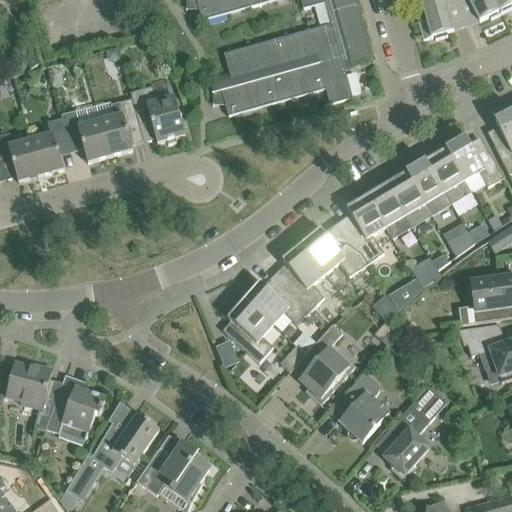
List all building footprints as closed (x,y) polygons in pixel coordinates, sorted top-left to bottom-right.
[(185,0),(186,12),(187,12),(187,0),(186,0),(195,0),(202,23),(284,0),(299,0),(303,11),(325,5),(331,27),(224,56),(229,76),(213,80),(213,74),(212,74),(212,108),(214,108),(213,96),(221,94),(228,119),(325,92),(330,107),(352,101),(343,65),(350,63),(351,67),(372,62),(355,0),(185,0)] [(447,12),(458,8),(455,0),(419,0),(426,23),(418,25),(423,43),(435,39),(435,42),(447,38),(446,36),(453,34),(447,12)] [(490,21),(501,16),(493,0),(455,0),(458,8),(469,4),(479,24),(489,19),(490,21)] [(511,0),(493,0),(501,16),(511,10),(511,9),(511,8),(511,7),(511,0)] [(119,59),(116,49),(105,52),(109,62),(119,59)] [(185,139),(174,99),(157,104),(153,89),(130,95),(131,101),(138,126),(151,123),(157,147),(167,144),(168,147),(176,145),(175,141),(185,139)] [(126,130),(138,126),(131,101),(117,105),(120,117),(100,123),(110,160),(133,153),(126,130)] [(110,160),(100,123),(79,129),(76,114),(61,118),(62,121),(48,125),(51,136),(31,142),(41,179),(63,173),(57,149),(81,142),(87,166),(110,160)] [(511,114),(495,123),(504,142),(493,147),(509,178),(511,176),(511,114)] [(41,179),(31,142),(10,148),(7,136),(0,138),(0,164),(11,161),(18,185),(41,179)] [(488,191),(504,181),(494,165),(483,171),(465,140),(445,152),(464,184),(479,175),(488,191)] [(464,184),(445,152),(425,164),(445,196),(450,206),(470,194),(464,184)] [(431,217),(450,206),(445,196),(425,164),(406,175),(425,207),(431,217)] [(411,229),(431,217),(425,207),(406,175),(386,187),(411,229)] [(392,240),(411,229),(386,187),(367,199),(386,231),(387,231),(392,240)] [(373,238),(386,231),(367,199),(346,211),(353,222),(341,231),(366,268),(385,256),(373,238)] [(492,256),(511,242),(511,229),(486,247),(492,256)] [(349,280),(366,268),(341,231),(327,240),(320,231),(301,247),(325,277),(339,266),(349,280)] [(463,252),(472,246),(465,233),(455,240),(463,252)] [(312,288),(325,277),(301,247),(282,263),(289,271),(279,282),(310,314),(324,300),(312,288)] [(438,271),(450,262),(444,254),(432,263),(438,271)] [(430,263),(412,274),(423,293),(441,283),(430,263)] [(474,310),(459,312),(461,329),(501,323),(499,312),(511,309),(511,279),(471,285),(474,310)] [(296,328),(310,314),(279,282),(268,291),(260,284),(244,302),(273,328),(284,315),(296,328)] [(262,340),(273,328),(244,302),(227,321),(236,328),(227,338),(259,366),(273,350),(262,340)] [(321,408),(334,393),(331,391),(341,380),(344,382),(355,370),(331,349),(342,337),(332,328),(315,347),(324,355),(299,383),(308,391),(305,395),(322,410),(323,409),(321,408)] [(511,344),(503,347),(497,328),(498,328),(498,329),(500,329),(499,328),(458,333),(459,335),(460,334),(462,333),(471,360),(472,359),(478,357),(484,373),(495,369),(501,386),(511,382),(511,344)] [(222,368),(236,363),(229,343),(215,347),(222,368)] [(296,349),(280,367),(289,376),(305,358),(296,349)] [(45,433),(55,404),(62,385),(50,382),(52,372),(41,369),(40,372),(15,366),(6,400),(21,404),(21,407),(39,412),(34,430),(45,433)] [(362,446),(375,431),(388,416),(373,402),(378,396),(379,391),(378,387),(364,376),(335,408),(346,418),(339,426),(362,446)] [(95,417),(99,419),(106,400),(86,393),(89,386),(65,378),(46,433),(47,433),(58,437),(59,438),(61,434),(85,443),(95,417)] [(417,439),(429,426),(447,406),(428,389),(391,430),(403,440),(384,461),(394,469),(391,472),(404,483),(416,471),(413,468),(429,450),(417,439)] [(101,444),(91,461),(103,469),(111,475),(121,460),(133,468),(147,449),(159,432),(155,429),(156,427),(153,424),(149,420),(143,418),(141,420),(137,417),(124,436),(111,427),(101,444)] [(145,472),(136,485),(156,499),(164,488),(191,506),(200,491),(202,488),(202,487),(199,485),(209,470),(195,460),(197,457),(182,446),(169,465),(156,456),(145,472)] [(85,460),(60,503),(66,511),(71,511),(78,501),(82,503),(103,469),(91,461),(85,460)] [(0,511),(12,511),(0,495),(0,492),(4,489),(0,482),(0,511)] [(511,511),(511,499),(468,511),(511,511)]
